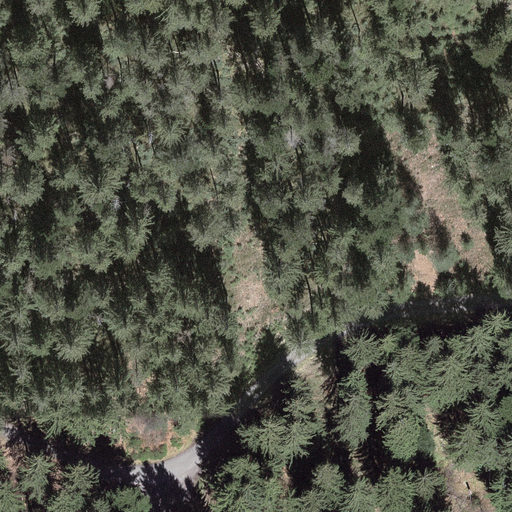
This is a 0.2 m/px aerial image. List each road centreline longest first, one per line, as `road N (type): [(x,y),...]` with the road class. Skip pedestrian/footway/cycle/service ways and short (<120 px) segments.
road 1 (track): [(184,472),(298,352),(357,323),(416,308),(511,300)]
road 2 (track): [(184,472),(107,473),(0,428)]
